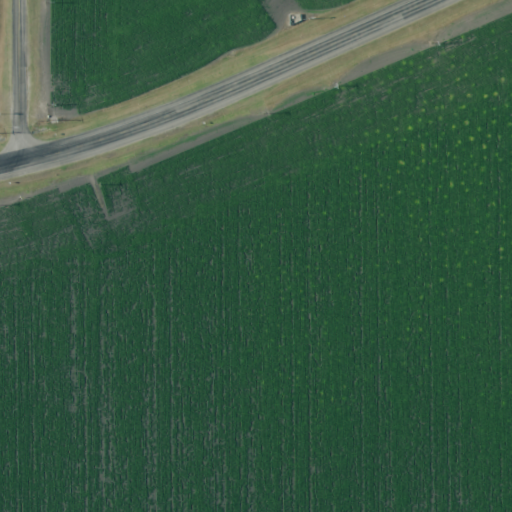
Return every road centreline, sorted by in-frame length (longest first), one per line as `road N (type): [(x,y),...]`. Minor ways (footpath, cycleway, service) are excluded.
road 1 (secondary): [(0,168),(167,124),(432,0)]
road 2 (secondary): [(16,0),(17,165)]
